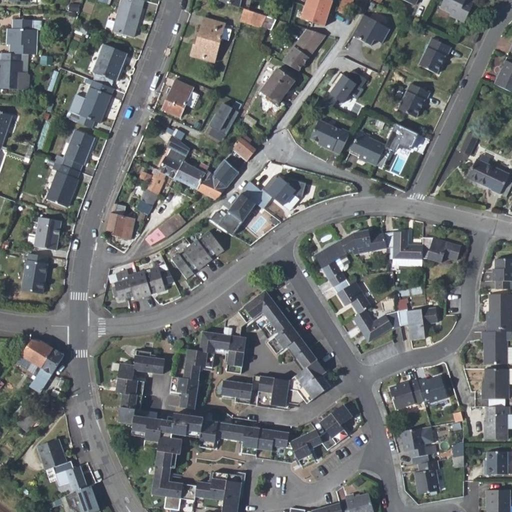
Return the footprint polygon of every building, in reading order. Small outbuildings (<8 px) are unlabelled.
[(133,37),(144,0),(141,0),(121,0),(113,31),(133,37)] [(307,0),(301,18),(326,27),(334,0),(307,0)] [(341,0),(337,13),(347,16),(352,2),(358,3),(358,0),(341,0)] [(449,15),(463,22),(467,14),(472,3),(466,0),(444,0),(440,9),(450,13),(449,15)] [(266,17),(242,9),(239,21),(260,28),(266,17)] [(362,14),(351,36),(369,46),(372,42),(375,40),(381,43),(388,29),(362,14)] [(10,45),(10,53),(21,54),(36,55),(38,30),(33,30),(33,20),(13,19),(13,29),(8,28),(7,45),(10,45)] [(190,56),(213,63),(220,39),(227,41),(231,30),(223,28),(224,25),(204,19),(197,40),(195,39),(190,56)] [(42,21),(33,20),(33,30),(38,30),(42,30),(42,21)] [(308,58),(325,36),(306,30),(293,47),(281,63),(297,72),(308,58)] [(468,41),(474,43),(477,35),(472,33),(468,41)] [(437,75),(442,65),(440,64),(444,57),(448,47),(430,39),(417,66),(437,75)] [(93,72),(95,73),(113,80),(116,81),(127,53),(104,45),(93,72)] [(21,61),(21,54),(10,53),(2,53),(2,60),(0,60),(0,74),(0,87),(21,89),(21,88),(22,71),(22,61),(21,61)] [(511,64),(505,61),(494,84),(511,92),(511,64)] [(259,92),(277,105),(294,81),(277,68),(259,92)] [(360,88),(365,80),(351,70),(346,78),(342,75),(328,94),(326,92),(320,101),(331,107),(336,100),(341,103),(355,85),(360,88)] [(22,71),(21,88),(27,88),(29,86),(30,74),(27,72),(22,71)] [(94,78),(111,85),(113,80),(95,73),(94,78)] [(340,73),(326,92),(328,94),(342,75),(340,73)] [(100,123),(113,89),(93,80),(80,115),(94,121),(100,123)] [(162,110),(180,118),(185,105),(193,108),(198,96),(191,93),(192,88),(175,81),(162,110)] [(415,117),(419,107),(423,100),(425,100),(429,93),(409,84),(397,109),(415,117)] [(224,102),(211,125),(227,135),(240,111),(224,102)] [(0,111),(0,148),(1,149),(12,116),(0,111)] [(94,121),(80,115),(77,122),(91,128),(94,121)] [(322,146),(339,154),(349,133),(341,130),(340,131),(317,120),(309,138),(318,142),(323,144),(322,146)] [(397,123),(386,145),(397,151),(400,144),(411,149),(418,133),(397,123)] [(65,159),(63,165),(80,172),(82,165),(84,166),(94,138),(75,130),(64,158),(65,159)] [(359,156),(376,165),(380,156),(386,145),(368,137),(370,135),(359,130),(351,148),(361,152),(359,156)] [(165,157),(158,171),(167,175),(174,179),(182,162),(189,149),(170,135),(165,146),(170,149),(166,157),(165,157)] [(460,152),(469,157),(477,139),(468,135),(460,152)] [(248,144),(252,140),(246,136),(242,140),(248,144)] [(232,150),(247,161),(255,151),(255,149),(248,144),(242,140),(240,138),(239,137),(230,148),(232,150)] [(226,187),(247,161),(232,150),(212,176),(226,187)] [(56,163),(63,165),(65,159),(64,158),(59,156),(56,163)] [(491,191),(499,195),(509,176),(476,161),(468,178),(491,190),(491,191)] [(174,179),(196,190),(206,171),(208,168),(205,166),(206,164),(204,163),(202,165),(200,164),(197,169),(182,162),(174,179)] [(58,171),(60,172),(63,165),(56,163),(54,169),(58,171)] [(77,179),(80,172),(63,165),(60,172),(58,171),(47,199),(67,207),(78,179),(77,179)] [(142,171),(139,178),(149,183),(152,176),(142,171)] [(156,176),(165,180),(167,175),(158,171),(156,176)] [(212,176),(206,171),(196,190),(215,199),(219,197),(220,195),(226,187),(212,176)] [(156,176),(153,175),(152,176),(149,183),(146,189),(158,195),(165,180),(156,176)] [(273,176),(262,191),(271,197),(284,207),(296,193),(304,195),(307,183),(290,178),(288,181),(281,175),(277,179),(273,176)] [(503,195),(506,197),(511,183),(509,181),(503,195)] [(262,191),(250,182),(230,210),(245,220),(257,202),(265,207),(271,197),(262,191)] [(152,206),(158,195),(146,189),(140,200),(152,206)] [(134,219),(110,212),(105,235),(131,240),(133,232),(132,231),(134,219)] [(233,224),(214,212),(207,220),(227,234),(232,225),(233,224)] [(185,224),(176,214),(158,228),(165,237),(166,238),(185,224)] [(40,217),(35,247),(56,250),(61,221),(40,217)] [(227,234),(234,238),(239,230),(232,225),(227,234)] [(149,246),(165,237),(158,228),(145,240),(149,246)] [(353,254),(385,249),(383,234),(370,236),(368,230),(352,233),(339,241),(346,253),(351,251),(353,254)] [(196,240),(190,245),(205,264),(211,260),(209,257),(214,253),(217,255),(223,251),(208,231),(202,236),(203,239),(199,242),(196,240)] [(388,259),(392,259),(422,259),(422,245),(407,244),(408,233),(395,232),(383,234),(385,249),(389,249),(388,259)] [(432,238),(422,238),(422,245),(422,259),(440,262),(442,257),(457,260),(461,246),(432,238)] [(334,261),(346,253),(339,241),(314,256),(333,286),(345,279),(334,261)] [(198,270),(205,264),(190,245),(183,250),(185,253),(180,257),(178,254),(171,260),(186,279),(193,274),(191,271),(195,267),(198,270)] [(46,264),(47,257),(29,254),(28,260),(27,261),(22,290),(43,294),(48,264),(46,264)] [(511,260),(495,261),(495,273),(493,273),(493,282),(495,283),(495,291),(510,291),(511,290),(511,260)] [(143,271),(136,273),(142,297),(150,295),(149,292),(155,290),(157,293),(165,291),(163,285),(174,282),(168,270),(159,273),(158,267),(150,269),(150,272),(145,273),(143,271)] [(125,270),(115,274),(118,281),(128,278),(127,276),(125,270)] [(135,300),(142,297),(136,273),(127,276),(128,278),(118,281),(114,283),(119,301),(133,296),(135,300)] [(351,302),(358,314),(365,310),(371,306),(356,282),(350,285),(348,282),(345,279),(333,286),(345,306),(351,302)] [(198,380),(201,367),(211,368),(214,349),(229,351),(226,369),(241,371),(246,339),(240,338),(241,327),(262,311),(279,334),(267,343),(276,354),(287,346),(305,369),(290,380),(253,376),(252,385),(223,382),(221,395),(235,397),(235,403),(284,409),(285,402),(297,404),(303,400),(306,403),(329,386),(321,375),(324,372),(265,291),(225,321),(223,335),(202,332),(199,352),(187,350),(183,379),(172,378),(170,392),(182,394),(180,407),(194,409),(199,382),(198,380)] [(511,295),(490,295),(491,322),(488,322),(488,332),(511,332),(511,295)] [(407,309),(398,312),(400,326),(408,324),(410,340),(424,339),(423,324),(437,323),(435,308),(408,311),(407,309)] [(373,322),(365,310),(358,314),(352,318),(367,343),(392,328),(400,326),(398,312),(383,316),(373,322)] [(511,332),(488,332),(483,332),(483,343),(486,343),(486,365),(508,364),(508,363),(508,348),(508,342),(511,341),(511,332)] [(22,355),(42,368),(54,349),(41,341),(41,342),(32,340),(22,355)] [(48,380),(53,374),(64,355),(54,349),(42,368),(39,374),(48,380)] [(235,511),(241,476),(212,471),(210,483),(196,481),(196,486),(168,482),(172,454),(179,455),(181,440),(171,438),(172,434),(186,436),(187,431),(201,433),(199,447),(213,449),(215,438),(242,442),(241,453),(254,456),(254,458),(289,463),(297,460),(300,466),(313,460),(308,449),(320,444),(326,451),(347,435),(340,426),(351,417),(343,405),(320,423),(326,432),(318,437),(314,431),(289,443),(287,443),(288,434),(261,430),(203,421),(203,418),(173,414),(173,417),(166,417),(166,421),(134,416),(134,410),(139,411),(142,395),(144,382),(132,380),(133,371),(162,375),(164,360),(150,358),(151,353),(136,351),(134,366),(120,364),(116,392),(122,393),(118,422),(133,424),(131,430),(146,433),(144,446),(158,449),(151,494),(165,497),(163,508),(177,511),(180,499),(194,501),(195,497),(223,501),(220,511),(235,511)] [(511,385),(511,371),(487,372),(487,385),(483,385),(483,401),(489,401),(505,400),(508,400),(508,385),(511,385)] [(425,377),(416,380),(422,400),(422,401),(428,399),(429,401),(447,395),(440,373),(426,377),(425,377)] [(396,407),(422,400),(416,380),(415,378),(390,386),(396,407)] [(489,401),(489,408),(505,408),(505,400),(489,401)] [(509,415),(509,408),(505,408),(489,408),(487,408),(487,421),(487,426),(485,426),(485,441),(507,440),(507,415),(509,415)] [(30,411),(18,424),(27,431),(36,422),(38,424),(41,421),(30,411)] [(453,415),(455,423),(462,422),(459,414),(453,415)] [(432,426),(402,431),(405,451),(409,450),(411,458),(427,455),(433,454),(432,446),(425,447),(424,444),(434,443),(432,426)] [(38,447),(46,470),(53,467),(67,462),(59,440),(38,447)] [(450,451),(451,459),(462,457),(462,450),(450,451)] [(484,475),(507,475),(507,453),(487,453),(487,466),(484,467),(484,475)] [(427,455),(411,458),(413,465),(418,464),(428,462),(427,455)] [(452,466),(462,464),(462,457),(451,459),(452,466)] [(67,462),(53,467),(60,486),(70,482),(74,492),(88,487),(80,465),(73,468),(71,461),(67,462)] [(437,469),(436,461),(418,464),(419,472),(414,473),(418,493),(439,490),(435,470),(437,469)] [(66,496),(70,507),(76,511),(98,511),(101,511),(92,486),(88,487),(74,492),(66,496)] [(486,508),(485,511),(507,511),(507,491),(484,491),(484,508),(486,508)] [(346,501),(338,503),(340,511),(371,511),(367,495),(354,499),(353,495),(345,497),(346,501)] [(340,511),(338,503),(311,511),(290,508),(289,511),(340,511)]
